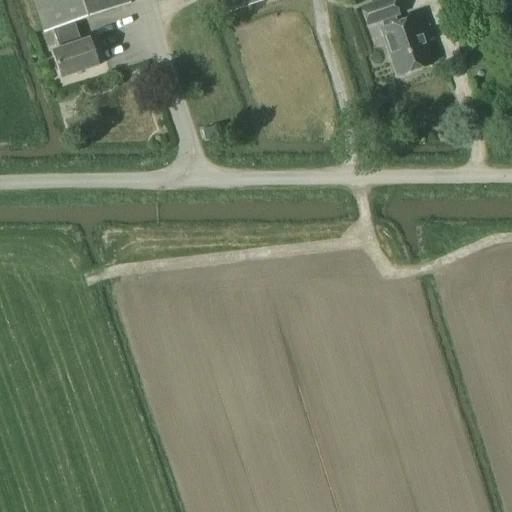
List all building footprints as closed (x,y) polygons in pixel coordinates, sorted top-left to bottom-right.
[(53,31),(74,24),(130,5),(128,0),(31,0),(43,35),(53,31)] [(223,0),(229,14),(270,0),(223,0)] [(397,24),(395,17),(398,16),(392,0),(383,0),(361,8),(367,26),(381,21),(383,29),(381,29),(397,76),(431,64),(425,44),(429,43),(419,16),(397,24)] [(80,42),(74,24),(53,31),(59,49),(51,52),(60,78),(97,66),(88,39),(80,42)] [(218,126),(202,131),(205,142),(221,138),(218,126)]
